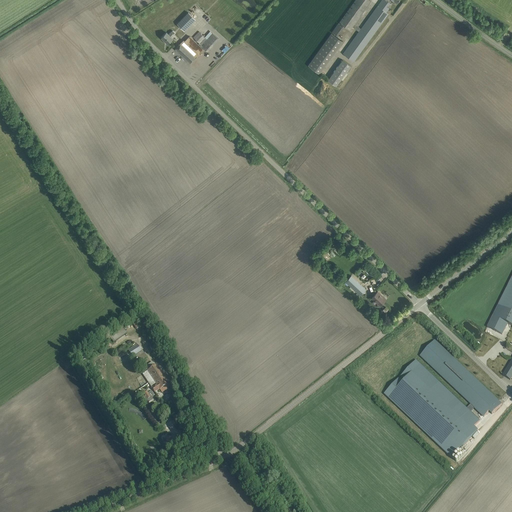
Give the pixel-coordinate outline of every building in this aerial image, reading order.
[(352,27),(359,31),(361,29),(354,24),(371,1),(369,0),(355,0),(339,22),(350,30),(352,27)] [(361,29),(359,31),(343,54),(353,61),(388,13),(386,12),(389,8),(386,6),(389,2),(385,0),(384,0),(379,7),(378,6),(361,29)] [(188,12),(177,24),(184,30),(195,19),(188,12)] [(337,36),(342,26),(336,23),(331,32),(337,36)] [(166,32),(165,34),(161,37),(167,43),(172,38),(171,37),(174,34),(173,34),(175,33),(172,30),(171,32),(168,34),(166,32)] [(199,31),(192,38),(201,46),(207,39),(205,37),(199,31)] [(343,41),(331,33),(307,65),(319,74),(343,41)] [(178,45),(175,49),(190,63),(193,60),(198,54),(201,52),(204,49),(201,46),(192,38),(189,36),(184,41),(183,40),(178,45)] [(342,60),(327,80),(336,86),(350,66),(342,60)] [(351,276),(348,279),(346,282),(360,295),(366,289),(351,276)] [(511,277),(498,306),(488,327),(502,334),(508,324),(511,325),(511,277)] [(381,294),(378,291),(372,297),(380,305),(385,299),(380,295),(381,294)] [(126,334),(121,326),(108,335),(113,343),(126,334)] [(399,378),(384,394),(452,458),(478,431),(474,427),(480,421),(471,412),(474,408),(484,417),(490,412),(493,415),(502,404),(435,341),(420,356),(471,405),(467,408),(416,360),(401,376),(399,378)] [(136,355),(140,361),(141,363),(145,361),(144,359),(146,357),(144,353),(143,354),(141,351),(137,344),(128,350),(132,357),(136,355)] [(489,366),(502,353),(497,348),(484,361),(489,366)] [(152,354),(155,359),(160,355),(157,351),(152,354)] [(511,360),(503,375),(510,380),(511,377),(511,360)] [(148,371),(143,375),(149,383),(163,375),(156,366),(148,371)] [(155,383),(150,386),(152,388),(155,392),(160,389),(162,392),(169,387),(167,384),(168,384),(164,377),(163,375),(154,381),(155,383)] [(148,393),(147,392),(143,394),(140,396),(142,398),(139,400),(142,405),(144,403),(145,404),(153,400),(152,396),(154,395),(151,391),(148,393)] [(153,406),(148,409),(155,420),(160,418),(153,406)] [(187,408),(172,418),(176,424),(191,415),(187,408)] [(179,447),(185,443),(182,438),(176,441),(179,447)]
